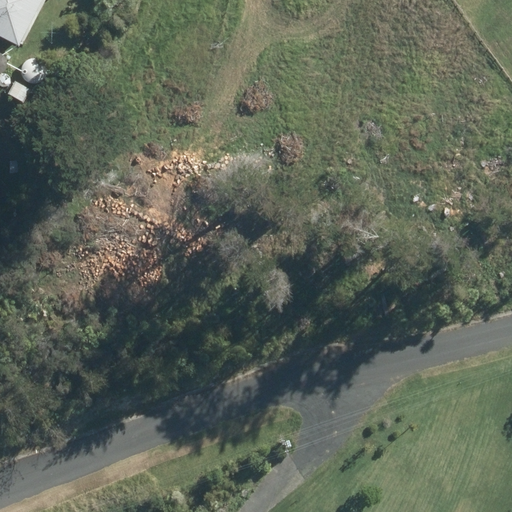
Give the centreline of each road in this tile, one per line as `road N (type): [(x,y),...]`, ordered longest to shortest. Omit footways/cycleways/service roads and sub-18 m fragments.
road 1 (unclassified): [(0,488),(511,329)]
road 2 (track): [(376,368),(369,395),(249,511)]
